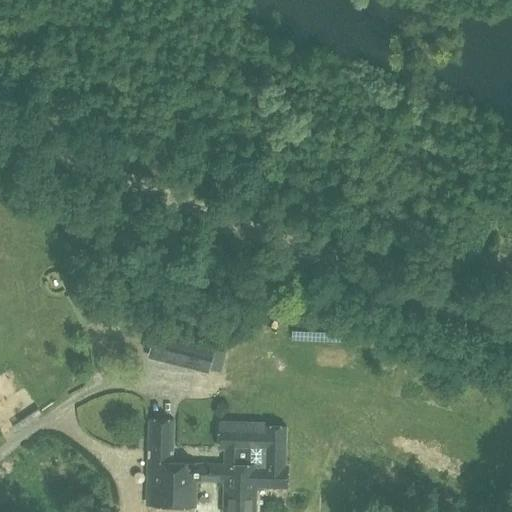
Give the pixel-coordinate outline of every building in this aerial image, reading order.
[(104,301),(94,285),(73,296),(81,313),(104,301)] [(297,329),(297,339),(351,339),(351,329),(297,329)] [(199,341),(193,367),(208,371),(214,345),(199,341)] [(17,431),(36,419),(32,413),(14,425),(17,431)] [(288,427),(266,426),(265,433),(221,431),(220,448),(225,448),(224,463),(173,461),(175,420),(150,419),(148,482),(152,483),(151,503),(197,505),(198,480),(225,481),(223,511),(256,511),(257,487),(287,488),(288,466),(287,466),(288,427)]
